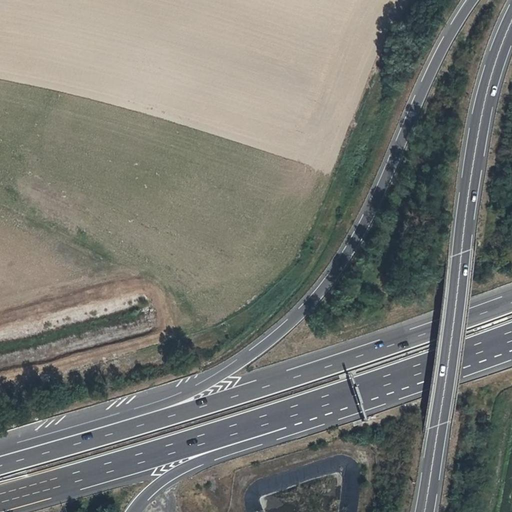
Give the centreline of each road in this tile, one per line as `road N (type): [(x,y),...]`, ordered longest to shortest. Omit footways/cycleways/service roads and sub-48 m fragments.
road 1 (motorway): [(473,0),(347,256),(283,332),(234,369),(172,398),(0,452)]
road 2 (track): [(0,200),(220,316),(285,265),(405,0)]
road 3 (motorway): [(511,302),(0,464)]
road 4 (motorway): [(511,19),(479,116),(423,511)]
road 5 (motorway): [(0,499),(335,401)]
road 6 (motorway): [(133,511),(171,474),(318,420),(335,401)]
road 7 (motorway): [(335,401),(511,341)]
